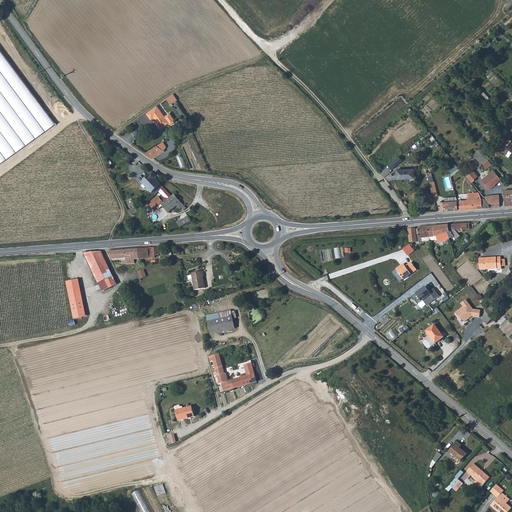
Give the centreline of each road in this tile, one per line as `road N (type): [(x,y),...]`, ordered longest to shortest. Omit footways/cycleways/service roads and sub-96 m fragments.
road 1 (track): [(408,221),(334,119),(220,0)]
road 2 (tertiary): [(0,0),(91,120),(164,172),(200,180)]
road 3 (tertiary): [(305,289),(337,305),(511,456)]
road 4 (secondary): [(0,253),(206,236)]
road 5 (secondary): [(314,227),(511,213)]
road 6 (track): [(0,346),(98,318),(76,247)]
